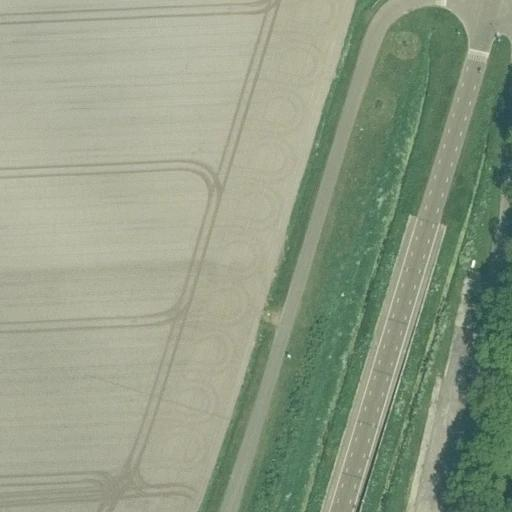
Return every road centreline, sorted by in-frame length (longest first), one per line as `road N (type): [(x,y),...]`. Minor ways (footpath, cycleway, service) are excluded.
road 1 (unclassified): [(227,511),(373,36),(392,10),(417,0)]
road 2 (unclassified): [(340,511),(488,10)]
